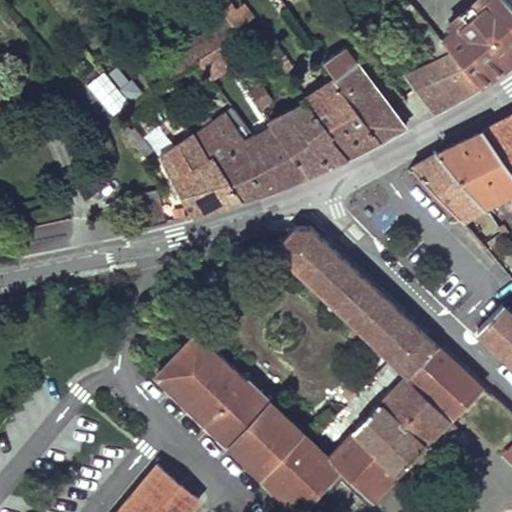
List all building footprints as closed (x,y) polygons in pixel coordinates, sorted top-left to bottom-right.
[(211,0),(226,16),(237,29),(245,23),(246,21),(225,0),(211,0)] [(511,58),(511,0),(486,0),(481,5),(498,26),(477,43),(460,22),(452,28),(440,37),(453,51),(479,82),(501,66),(511,58)] [(481,5),(486,0),(474,0),(448,22),(452,28),(460,22),(477,43),(498,26),(481,5)] [(410,30),(437,59),(453,51),(440,37),(410,5),(394,16),(406,32),(410,30)] [(226,16),(141,76),(154,92),(197,60),(217,44),(237,29),(226,16)] [(197,60),(211,79),(230,64),(217,44),(197,60)] [(404,123),(347,48),(323,62),(333,76),(378,140),(391,132),(404,123)] [(405,74),(432,108),(455,95),(479,82),(453,51),(437,59),(405,74)] [(270,57),(283,73),(290,66),(279,52),(270,57)] [(126,58),(132,65),(138,60),(132,54),(126,58)] [(123,62),(89,79),(106,114),(141,97),(123,62)] [(362,148),(378,140),(333,76),(301,97),(304,102),(347,157),(362,148)] [(244,85),(257,106),(266,100),(258,86),(252,88),(248,81),(244,85)] [(327,165),(347,157),(304,102),(266,119),(269,124),(309,174),(327,165)] [(216,166),(243,198),(266,191),(288,184),(253,138),(231,107),(212,126),(236,156),(216,166)] [(485,128),(511,168),(511,113),(499,120),(485,128)] [(295,180),(309,174),(269,124),(253,138),(288,184),(295,180)] [(162,159),(194,215),(218,207),(243,198),(216,166),(236,156),(212,126),(178,146),(167,155),(162,159)] [(438,153),(482,203),(510,190),(511,194),(511,168),(485,128),(461,141),(438,153)] [(127,134),(148,158),(155,151),(139,131),(136,134),(131,131),(127,134)] [(412,167),(464,220),(484,207),(482,203),(438,153),(425,160),(412,167)] [(136,192),(142,226),(153,223),(167,221),(167,218),(165,219),(159,190),(136,192)] [(156,376),(301,510),(340,470),(373,499),(473,393),(482,385),(309,226),(295,227),(273,251),(404,374),(329,456),(197,333),(156,376)] [(511,359),(511,313),(500,303),(477,327),(511,359)] [(373,499),(381,509),(478,403),(494,419),(478,439),(511,470),(511,412),(482,385),(473,393),(373,499)] [(117,511),(185,511),(195,501),(156,468),(117,511)]
